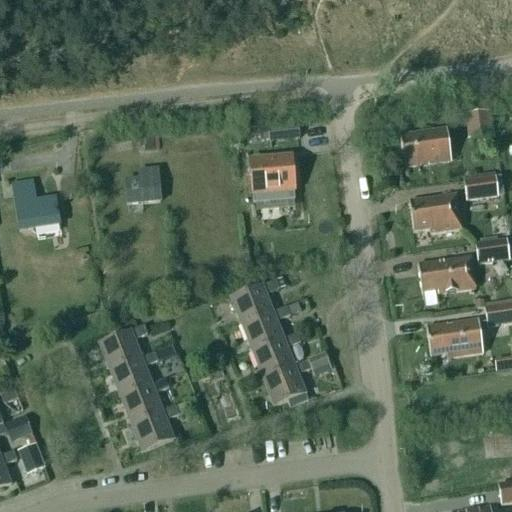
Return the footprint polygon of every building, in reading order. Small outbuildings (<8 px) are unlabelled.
[(489,114),(469,117),(472,141),(492,139),(489,114)] [(268,130),(270,144),(299,141),(297,127),(268,130)] [(403,171),(450,164),(446,132),(399,138),(403,171)] [(158,140),(145,141),(146,153),(159,152),(158,140)] [(295,203),(291,161),(249,164),(253,206),(295,203)] [(160,205),(157,172),(144,173),(145,181),(125,183),(127,208),(160,205)] [(497,200),(494,179),(463,183),(466,205),(497,200)] [(11,186),(20,235),(61,227),(55,198),(36,202),(32,182),(11,186)] [(408,204),(413,236),(429,234),(430,237),(460,233),(456,198),(408,204)] [(506,243),(474,247),(477,267),(509,263),(506,243)] [(417,268),(421,296),(437,294),(437,297),(475,292),(471,260),(417,268)] [(287,289),(284,280),(276,283),(279,292),(287,289)] [(241,328),(273,316),(266,298),(279,292),(275,284),(230,302),(241,328)] [(299,314),(296,306),(286,310),(290,318),(299,314)] [(511,306),(484,311),(487,330),(511,326),(511,306)] [(252,355),(283,342),(276,324),(289,319),(286,310),(273,316),(241,328),(252,355)] [(478,323),(426,330),(430,360),(446,358),(447,361),(482,356),(478,323)] [(109,374),(141,361),(134,343),(147,338),(143,330),(99,347),(109,374)] [(262,382),(294,369),(287,351),(300,346),(296,337),(283,342),(252,355),(262,382)] [(120,401),(151,388),(144,370),(157,365),(154,356),(141,361),(109,374),(120,401)] [(294,369),(262,382),(273,410),(305,397),(297,378),(328,366),(324,357),(294,369)] [(130,427),(162,415),(155,397),(168,391),(165,383),(151,388),(120,401),(130,427)] [(305,397),(287,405),(290,411),(308,403),(305,397)] [(175,410),(162,415),(130,427),(141,455),(173,443),(166,423),(179,418),(175,410)] [(25,419),(5,427),(9,438),(22,433),(24,439),(32,436),(25,419)] [(23,468),(27,466),(31,476),(44,471),(35,448),(18,454),(23,468)] [(0,459),(0,492),(11,488),(3,469),(16,463),(13,455),(5,458),(0,459)] [(511,486),(498,489),(501,508),(511,506),(511,486)]
